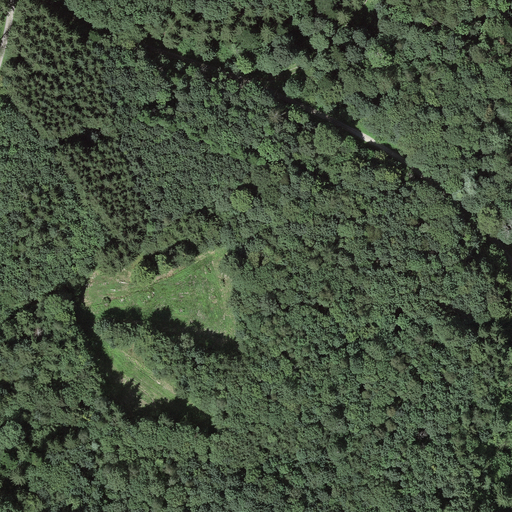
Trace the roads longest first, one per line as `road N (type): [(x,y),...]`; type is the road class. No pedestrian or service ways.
road 1 (track): [(42,0),(355,131),(475,221),(511,266)]
road 2 (track): [(361,0),(311,63),(259,85)]
